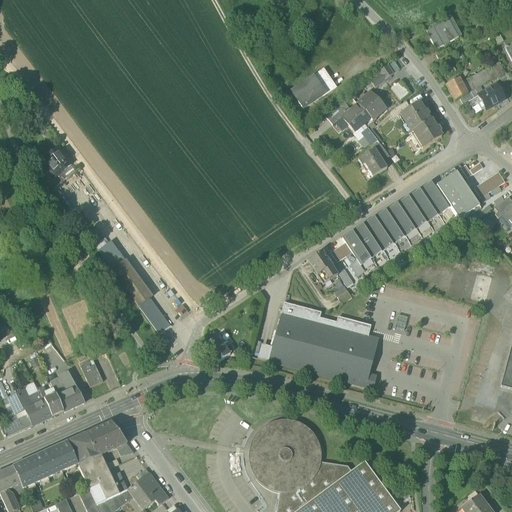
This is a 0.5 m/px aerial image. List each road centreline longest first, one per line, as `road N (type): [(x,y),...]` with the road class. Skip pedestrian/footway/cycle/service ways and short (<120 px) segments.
road 1 (residential): [(0,57),(199,321)]
road 2 (secondary): [(435,433),(246,382),(178,383)]
road 3 (residential): [(362,216),(267,93),(213,0)]
road 4 (residential): [(199,321),(362,216)]
road 5 (residential): [(353,0),(473,142)]
road 6 (residential): [(362,216),(473,142)]
road 7 (residential): [(118,407),(196,511)]
road 8 (secondary): [(118,407),(0,459)]
